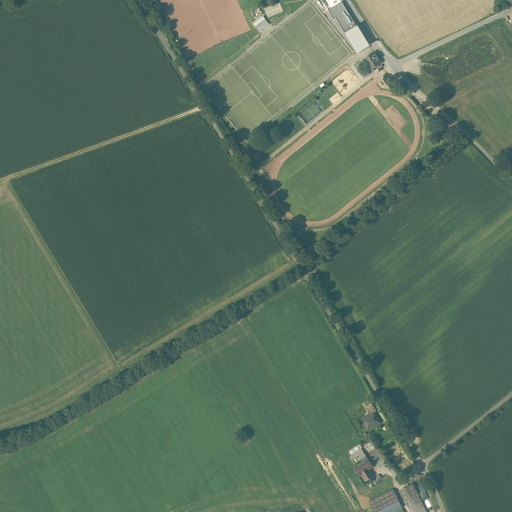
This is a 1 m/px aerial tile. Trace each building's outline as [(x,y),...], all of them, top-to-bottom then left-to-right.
[(339,0),(320,0),(327,10),(328,10),(340,2),(339,0)] [(341,1),(340,2),(328,10),(333,18),(336,17),(333,13),(344,6),(341,1)] [(347,32),(346,31),(356,25),(344,6),(333,13),(336,17),(345,33),(347,32)] [(260,31),(269,23),(263,16),(254,24),(260,31)] [(368,45),(356,25),(346,31),(347,32),(359,51),(368,45)] [(373,52),(365,57),(372,68),(380,63),(373,52)] [(371,402),(365,405),(370,414),(362,419),(367,429),(379,422),(377,418),(376,418),(373,412),(376,411),(371,402)] [(403,455),(394,443),(389,446),(397,457),(396,458),(397,459),(403,455)] [(365,456),(360,448),(355,452),(357,456),(358,457),(356,458),(358,461),(361,459),(365,456)] [(397,459),(394,461),(399,468),(408,462),(403,455),(397,459)] [(363,462),(354,468),(359,475),(359,476),(361,475),(362,476),(364,477),(366,480),(372,476),(368,470),(373,467),(367,459),(363,462)] [(405,500),(418,493),(413,483),(399,490),(405,500)] [(392,490),(369,502),(374,511),(392,511),(401,507),(392,490)] [(404,501),(409,511),(427,511),(418,493),(405,500),(404,501)]
